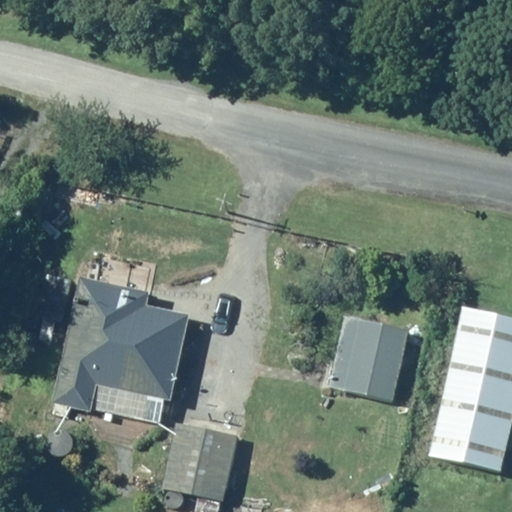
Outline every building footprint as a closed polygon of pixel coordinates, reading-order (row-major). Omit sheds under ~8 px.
[(74,276),(38,271),(31,312),(65,320),(74,276)] [(147,304),(152,288),(86,276),(82,300),(78,298),(55,412),(67,414),(69,404),(159,420),(163,397),(172,399),(190,312),(147,304)] [(511,320),(464,309),(463,314),(428,459),(500,476),(511,425),(511,320)] [(413,328),(346,314),(329,387),(398,400),(413,328)] [(38,431),(46,396),(19,389),(11,425),(38,431)] [(221,511),(239,432),(181,421),(167,485),(199,495),(195,511),(221,511)] [(75,440),(75,439),(74,438),(74,437),(74,436),(74,435),(73,434),(73,433),(72,433),(72,432),(72,431),(71,431),(71,430),(70,430),(69,429),(68,429),(68,428),(67,428),(66,428),(65,427),(64,427),(63,427),(62,427),(61,427),(60,427),(59,427),(58,427),(57,428),(56,428),(55,428),(55,429),(54,429),(53,430),(52,431),(52,432),(51,432),(51,433),(50,433),(50,434),(50,435),(49,435),(49,436),(49,437),(49,438),(49,439),(49,440),(49,441),(49,442),(49,443),(49,444),(49,445),(50,445),(50,446),(50,447),(51,447),(51,448),(52,448),(52,449),(53,450),(54,450),(54,451),(55,451),(56,452),(57,452),(58,452),(59,453),(60,453),(61,453),(62,453),(63,453),(64,453),(65,453),(65,452),(66,452),(67,452),(68,451),(69,451),(69,450),(70,450),(71,449),(71,448),(72,448),(72,447),(73,447),(73,446),(73,445),(74,445),(74,444),(74,443),(74,442),(75,442),(75,441),(75,440)] [(74,507),(81,483),(46,474),(42,498),(74,507)]
